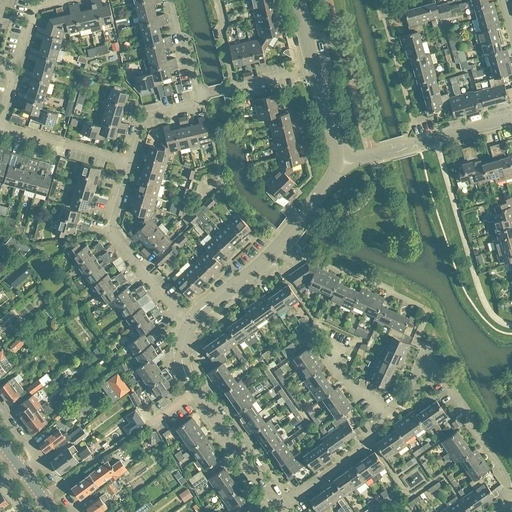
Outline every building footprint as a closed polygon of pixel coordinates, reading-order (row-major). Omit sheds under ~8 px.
[(14,7),(15,2),(7,0),(0,0),(0,9),(3,11),(5,4),(14,7)] [(102,24),(96,0),(90,0),(93,8),(87,10),(91,27),(102,24)] [(113,21),(109,4),(103,6),(101,0),(96,0),(102,24),(113,21)] [(155,9),(153,3),(162,1),(161,0),(144,0),(135,2),(138,13),(155,9)] [(488,3),(487,0),(467,0),(470,8),(475,7),(488,3)] [(433,18),(439,16),(437,6),(435,2),(417,7),(421,21),(433,18)] [(496,14),(493,2),(488,3),(475,7),(478,19),(496,14)] [(91,27),(87,10),(81,11),(79,3),(74,4),(80,29),(91,27)] [(275,13),(273,3),(253,8),(255,18),(275,13)] [(449,6),(448,3),(442,5),(446,17),(451,15),(451,13),(450,10),(449,6)] [(462,3),(449,6),(450,10),(451,13),(464,10),(462,3)] [(80,29),(74,4),(69,5),(71,14),(65,15),(68,32),(80,29)] [(446,17),(442,5),(437,6),(439,16),(440,18),(446,17)] [(421,21),(417,7),(405,11),(404,8),(400,9),(402,15),(406,14),(411,33),(418,31),(424,30),(421,21)] [(2,16),(3,11),(0,9),(0,21),(9,24),(10,19),(2,16)] [(166,18),(165,14),(156,16),(155,9),(138,13),(141,24),(166,18)] [(278,23),(275,13),(255,18),(258,28),(278,23)] [(496,14),(478,19),(472,20),(475,32),(477,32),(481,30),(495,27),(499,26),(496,14)] [(68,32),(65,15),(49,19),(46,29),(38,26),(36,31),(62,38),(63,33),(68,32)] [(160,32),(159,26),(167,24),(166,18),(141,24),(143,36),(160,32)] [(285,33),(284,26),(279,28),(278,23),(258,28),(260,39),(268,44),(273,35),(285,33)] [(498,39),(495,27),(481,30),(477,32),(480,44),(498,39)] [(58,49),(62,38),(36,31),(35,36),(44,39),(42,45),(58,49)] [(421,43),(418,31),(411,33),(400,36),(403,48),(421,43)] [(171,41),(170,36),(161,38),(160,32),(143,36),(146,47),(171,41)] [(263,52),(268,44),(260,39),(250,41),(254,61),(259,60),(260,65),(266,64),(263,52)] [(501,50),(498,39),(480,44),(483,56),(488,54),(501,50)] [(165,54),(164,48),(173,46),(171,41),(146,47),(148,58),(165,54)] [(254,61),(250,41),(239,44),(244,64),(254,61)] [(119,49),(118,42),(111,43),(113,51),(119,49)] [(426,42),(421,43),(403,48),(407,60),(411,59),(425,55),(424,55),(429,53),(426,42)] [(244,64),(239,44),(229,46),(234,66),(244,64)] [(55,60),(58,49),(42,45),(40,51),(31,48),(30,53),(55,60)] [(509,61),(506,49),(501,50),(488,54),(491,66),(509,61)] [(52,71),(55,60),(30,53),(28,58),(37,60),(35,66),(52,71)] [(432,65),(429,53),(424,55),(425,55),(411,59),(414,70),(432,65)] [(151,69),(177,63),(176,58),(167,60),(165,54),(148,58),(143,59),(146,70),(151,69)] [(511,73),(511,70),(509,61),(491,66),(494,78),(495,78),(501,76),(511,73)] [(171,77),(169,70),(178,68),(177,63),(151,69),(152,73),(154,80),(161,79),(171,77)] [(436,77),(432,65),(414,70),(418,82),(421,82),(435,78),(436,77)] [(49,82),(52,71),(35,66),(34,72),(25,70),(24,75),(49,82)] [(152,73),(136,77),(139,89),(162,84),(161,79),(154,80),(152,73)] [(46,93),(49,82),(24,75),(22,80),(31,82),(29,88),(46,93)] [(511,100),(511,87),(505,89),(501,76),(495,78),(494,78),(489,79),(491,88),(495,102),(507,98),(508,102),(511,100)] [(436,84),(435,78),(421,82),(422,88),(425,99),(426,100),(440,96),(440,95),(436,84)] [(466,113),(461,95),(458,83),(452,85),(454,93),(455,94),(456,96),(449,98),(451,105),(451,106),(454,116),(466,113)] [(172,94),(170,84),(163,86),(165,95),(172,94)] [(127,100),(128,93),(122,91),(123,88),(115,85),(114,89),(107,87),(104,98),(109,100),(134,107),(135,102),(127,100)] [(42,104),(46,93),(29,88),(27,94),(19,92),(17,97),(42,104)] [(495,102),(491,88),(474,93),(477,107),(483,105),(495,102)] [(474,93),(473,91),(461,95),(466,113),(478,109),(477,107),(474,93)] [(451,105),(449,98),(448,93),(440,95),(440,96),(426,100),(425,99),(421,101),(425,113),(426,113),(428,117),(434,115),(432,111),(451,106),(451,105)] [(276,105),(274,95),(254,100),(256,110),(276,105)] [(41,108),(42,104),(17,97),(16,102),(24,104),(22,111),(32,114),(32,113),(39,115),(41,108)] [(132,112),(134,107),(109,100),(105,111),(122,116),(124,110),(132,112)] [(279,115),(276,105),(256,110),(259,121),(269,118),(268,118),(279,115)] [(54,125),(57,113),(41,108),(39,115),(32,113),(32,114),(31,118),(54,125)] [(120,122),(122,116),(105,111),(102,122),(127,129),(129,124),(120,122)] [(291,123),(288,112),(279,115),(268,118),(269,118),(271,128),(291,123)] [(72,117),(70,125),(76,126),(76,125),(83,127),(85,121),(78,119),(72,117)] [(210,142),(204,117),(198,118),(199,124),(195,125),(200,145),(210,142)] [(101,126),(85,121),(83,127),(81,133),(104,140),(106,135),(99,133),(101,126)] [(126,134),(127,129),(102,122),(101,126),(99,133),(106,135),(115,138),(117,131),(126,134)] [(293,133),(291,123),(271,128),(273,137),(293,133)] [(180,149),(175,129),(171,130),(170,125),(163,126),(167,141),(161,142),(159,148),(170,152),(180,149)] [(200,145),(195,125),(185,127),(190,147),(200,145)] [(190,147),(185,127),(175,129),(180,149),(190,147)] [(149,140),(164,136),(162,129),(147,132),(149,140)] [(296,143),(293,133),(273,137),(276,147),(296,143)] [(511,152),(508,154),(508,156),(506,157),(502,142),(495,144),(505,179),(511,176),(511,152)] [(298,153),(296,143),(276,147),(278,157),(298,153)] [(505,179),(495,144),(489,146),(493,160),(490,161),(492,169),(484,171),(487,179),(494,176),(496,181),(505,179)] [(484,171),(492,169),(490,161),(482,163),(481,158),(478,159),(474,145),(468,147),(477,181),(487,179),(484,171)] [(167,163),(170,152),(159,148),(150,146),(148,153),(143,152),(142,155),(167,163)] [(477,181),(468,147),(461,148),(466,163),(463,164),(462,161),(453,164),(456,174),(459,173),(461,180),(466,179),(468,184),(477,181)] [(292,171),(291,165),(306,162),(304,156),(299,157),(298,153),(278,157),(280,168),(288,176),(292,171)] [(15,186),(23,155),(19,154),(15,166),(9,164),(4,183),(15,186)] [(25,189),(30,171),(25,169),(28,157),(23,155),(15,186),(25,189)] [(163,174),(167,163),(142,155),(140,159),(146,161),(143,168),(163,174)] [(36,192),(44,161),(40,160),(36,172),(30,171),(25,189),(36,192)] [(46,195),(52,177),(46,175),(49,163),(44,161),(36,192),(46,195)] [(99,175),(101,169),(82,163),(79,174),(103,181),(104,176),(99,175)] [(160,185),(163,174),(143,168),(141,175),(136,174),(135,177),(160,185)] [(294,183),(288,176),(280,168),(273,175),(287,190),(294,183)] [(101,186),(103,181),(79,174),(76,184),(94,190),(96,184),(101,186)] [(287,190),(273,175),(265,183),(269,188),(265,191),(275,201),(283,193),(286,196),(289,193),(287,190)] [(157,196),(160,185),(135,177),(134,181),(139,183),(137,190),(157,196)] [(93,196),(94,190),(76,184),(73,195),(97,202),(98,197),(93,196)] [(154,207),(157,196),(137,190),(135,197),(130,196),(129,199),(154,207)] [(95,207),(97,202),(73,195),(70,206),(88,211),(90,205),(95,207)] [(511,209),(511,206),(511,200),(511,197),(501,200),(502,203),(494,205),(496,210),(491,212),(493,221),(511,215),(511,209)] [(150,218),(154,207),(129,199),(128,203),(133,205),(130,212),(140,215),(150,218)] [(91,221),(79,217),(80,211),(62,206),(59,217),(77,222),(89,226),(91,221)] [(251,229),(237,214),(229,222),(246,241),(249,239),(245,235),(251,229)] [(143,241),(158,226),(150,218),(140,215),(138,221),(142,226),(137,231),(134,228),(128,233),(136,241),(140,237),(143,241)] [(511,234),(511,228),(511,226),(511,215),(493,221),(496,230),(504,228),(506,236),(511,234)] [(89,226),(77,222),(59,217),(54,234),(66,237),(68,231),(74,233),(75,228),(88,232),(89,226)] [(31,240),(36,224),(31,222),(27,238),(31,240)] [(246,241),(229,222),(220,230),(234,245),(240,240),(244,244),(246,241)] [(16,223),(14,229),(22,236),(25,226),(16,223)] [(150,248),(165,234),(158,226),(143,241),(150,248)] [(496,249),(511,244),(511,234),(506,236),(504,228),(496,230),(498,238),(493,240),(496,249)] [(234,245),(220,230),(212,238),(230,257),(233,254),(229,250),(234,245)] [(30,248),(14,234),(3,246),(13,255),(18,250),(24,255),(30,248)] [(157,256),(172,242),(165,234),(150,248),(157,256)] [(230,257),(212,238),(203,246),(207,250),(218,261),(218,260),(223,256),(227,260),(230,257)] [(81,248),(78,243),(68,251),(78,265),(93,254),(87,245),(81,248)] [(511,244),(496,249),(498,259),(503,257),(505,262),(510,261),(511,263),(511,244)] [(100,245),(93,248),(95,254),(103,250),(100,245)] [(172,245),(163,253),(168,258),(173,253),(175,256),(179,252),(172,245)] [(222,264),(218,260),(218,261),(207,250),(199,258),(217,276),(220,274),(216,270),(222,264)] [(84,274),(110,255),(107,251),(96,259),(93,254),(78,265),(84,274)] [(106,272),(102,267),(113,260),(110,255),(84,274),(90,283),(106,272)] [(217,276),(199,258),(191,265),(205,280),(210,275),(214,279),(217,276)] [(114,268),(123,264),(120,259),(112,264),(114,268)] [(304,265),(309,273),(310,276),(307,278),(305,282),(320,289),(328,272),(317,267),(317,266),(308,262),(304,265)] [(199,286),(205,280),(191,265),(182,273),(200,292),(203,289),(199,286)] [(304,265),(299,268),(306,279),(307,278),(310,276),(309,273),(304,265)] [(299,268),(294,272),(301,282),(306,279),(299,268)] [(98,294),(124,276),(121,272),(111,279),(107,274),(92,285),(98,294)] [(301,282),(294,272),(289,275),(297,285),(301,282)] [(331,294),(337,282),(339,278),(328,272),(320,289),(331,294)] [(200,292),(182,273),(174,281),(188,296),(194,291),(198,295),(200,292)] [(11,293),(19,301),(37,284),(30,276),(11,293)] [(120,292),(117,287),(127,280),(124,276),(98,294),(105,303),(112,298),(120,292)] [(348,287),(337,282),(331,294),(329,299),(340,304),(348,287)] [(118,307),(144,289),(141,285),(131,292),(127,287),(120,292),(112,298),(118,307)] [(299,300),(288,285),(278,292),(293,313),(297,310),(293,304),(299,300)] [(354,305),(359,292),(348,287),(340,304),(352,309),(354,305)] [(365,310),(372,293),(361,288),(359,292),(354,305),(365,310)] [(140,305),(137,300),(147,293),(144,289),(118,307),(125,316),(140,305)] [(278,292),(268,299),(276,310),(278,314),(285,310),(289,316),(293,313),(278,292)] [(375,319),(382,303),(384,298),(372,293),(365,310),(376,315),(374,318),(375,319)] [(276,310),(268,299),(265,295),(255,302),(266,317),(276,310)] [(269,321),(266,317),(255,302),(245,309),(248,313),(256,324),(259,328),(269,321)] [(388,306),(382,303),(375,319),(391,326),(398,312),(387,307),(388,306)] [(133,327),(159,309),(156,305),(145,312),(142,307),(126,318),(133,327)] [(155,326),(151,320),(162,313),(159,309),(133,327),(139,336),(143,333),(144,333),(155,326)] [(410,316),(409,318),(398,312),(391,326),(387,334),(393,336),(399,339),(400,339),(406,327),(405,326),(407,321),(412,323),(414,318),(410,316)] [(259,328),(256,324),(248,313),(238,320),(248,335),(253,342),(258,339),(253,332),(259,328)] [(0,330),(11,321),(5,315),(0,319),(0,330)] [(248,335),(238,320),(227,327),(229,330),(228,331),(227,331),(235,343),(236,343),(238,342),(238,343),(244,339),(249,346),(253,342),(248,335)] [(235,343),(227,331),(214,340),(222,352),(223,352),(235,343)] [(28,340),(21,333),(9,344),(15,351),(28,340)] [(150,343),(155,339),(151,335),(147,338),(144,333),(143,333),(139,336),(128,344),(134,353),(150,343)] [(303,345),(309,341),(306,336),(300,341),(303,345)] [(405,355),(410,344),(400,339),(399,339),(393,336),(388,348),(405,355)] [(222,352),(214,340),(203,348),(202,346),(198,348),(202,353),(206,351),(217,366),(217,367),(223,363),(228,359),(223,352),(222,352)] [(291,342),(286,346),(292,354),(297,350),(291,342)] [(142,365),(162,351),(159,346),(155,350),(151,345),(136,356),(142,364),(142,365)] [(99,346),(93,350),(100,359),(105,354),(99,346)] [(286,358),(292,354),(286,346),(281,350),(286,358)] [(301,368),(316,357),(309,347),(294,357),(301,368)] [(400,367),(405,355),(388,348),(383,358),(383,359),(395,365),(400,367)] [(158,367),(155,362),(165,355),(162,351),(142,365),(142,364),(136,369),(143,378),(158,367)] [(11,367),(4,357),(0,352),(0,376),(6,372),(6,371),(11,367)] [(395,365),(383,359),(383,358),(378,356),(375,364),(370,361),(368,365),(373,368),(390,376),(395,365)] [(320,370),(324,367),(316,357),(301,368),(308,377),(308,378),(319,370),(320,370)] [(119,364),(123,371),(128,368),(124,361),(119,364)] [(230,373),(223,363),(217,367),(217,366),(207,373),(214,383),(230,373)] [(149,387),(169,373),(166,368),(162,372),(158,367),(143,378),(149,387)] [(277,376),(281,382),(285,379),(281,374),(284,372),(280,367),(273,371),(277,377),(277,376)] [(385,387),(390,376),(373,368),(368,379),(385,387)] [(327,380),(320,370),(319,370),(308,378),(308,377),(304,380),(311,391),(327,380)] [(89,372),(82,378),(86,383),(93,377),(89,372)] [(51,379),(46,373),(28,388),(32,394),(44,385),(51,379)] [(117,373),(107,381),(120,397),(130,390),(117,373)] [(166,389),(171,385),(167,380),(172,377),(169,373),(149,387),(156,396),(159,394),(162,398),(169,393),(166,389)] [(237,383),(237,382),(230,373),(214,383),(222,394),(226,391),(225,391),(237,383)] [(297,373),(286,378),(288,384),(300,379),(297,373)] [(25,391),(14,377),(0,387),(0,390),(2,393),(1,393),(6,400),(7,399),(10,403),(25,391)] [(233,401),(248,390),(240,380),(237,382),(237,383),(225,391),(226,391),(233,401)] [(322,398),(334,390),(327,380),(311,391),(319,401),(322,398)] [(240,411),(243,408),(251,403),(255,400),(251,394),(256,391),(253,386),(248,390),(233,401),(239,411),(240,411)] [(329,408),(345,397),(337,387),(334,390),(322,398),(329,408)] [(141,403),(135,391),(129,394),(136,406),(141,403)] [(43,410),(51,404),(48,400),(41,405),(33,394),(20,404),(24,409),(18,413),(19,414),(19,416),(22,419),(22,418),(26,423),(39,413),(43,410)] [(342,414),(352,407),(345,397),(329,408),(336,418),(337,418),(342,414)] [(153,414),(163,407),(159,401),(149,408),(153,414)] [(437,423),(447,416),(436,401),(426,408),(437,423)] [(243,424),(258,413),(251,403),(243,408),(240,411),(239,411),(236,413),(243,424)] [(45,414),(53,408),(51,404),(43,410),(45,414)] [(115,404),(94,420),(98,425),(119,410),(115,404)] [(57,420),(65,413),(61,408),(53,415),(57,420)] [(441,429),(437,423),(426,408),(416,415),(424,426),(424,427),(427,430),(433,426),(437,432),(441,429)] [(129,422),(123,427),(128,434),(144,423),(144,422),(139,416),(135,409),(125,416),(129,422)] [(424,426),(416,415),(413,411),(403,418),(414,433),(424,427),(424,426)] [(47,423),(39,413),(26,423),(29,427),(28,428),(31,432),(32,431),(33,433),(47,423)] [(265,423),(258,413),(243,424),(250,434),(254,431),(265,423)] [(361,432),(357,427),(353,430),(342,414),(337,418),(336,418),(331,421),(335,426),(337,428),(345,440),(356,433),(357,435),(361,432)] [(184,438),(199,428),(192,417),(177,428),(184,438)] [(414,433),(403,418),(393,425),(396,429),(404,441),(404,440),(414,433)] [(261,441),(276,430),(280,427),(277,423),(273,426),(269,420),(265,423),(254,431),(261,441)] [(323,442),(330,451),(332,450),(345,440),(337,428),(335,426),(327,432),(324,427),(320,430),(324,435),(322,436),(320,437),(322,439),(321,439),(322,440),(323,442)] [(66,432),(62,434),(58,428),(52,433),(39,443),(40,445),(40,447),(42,449),(43,449),(46,452),(58,443),(60,446),(71,438),(66,432)] [(191,448),(206,438),(199,428),(184,438),(191,448)] [(396,429),(386,436),(397,452),(407,444),(404,440),(404,441),(396,429)] [(76,444),(87,435),(84,430),(72,439),(76,444)] [(283,440),(276,430),(261,441),(268,451),(270,450),(282,441),(283,440)] [(148,431),(147,443),(154,444),(155,446),(161,442),(155,432),(155,431),(148,431)] [(449,452),(464,441),(457,431),(442,442),(449,452)] [(397,452),(386,436),(376,444),(386,459),(397,452)] [(198,459),(213,448),(206,438),(191,448),(198,459)] [(284,443),(282,441),(270,450),(272,451),(281,465),(293,456),(284,443)] [(460,459),(471,451),(464,441),(449,452),(443,456),(445,460),(452,456),(456,462),(460,460),(460,459)] [(313,449),(324,464),(334,457),(330,451),(323,442),(313,449)] [(67,468),(86,454),(88,457),(93,453),(86,444),(78,451),(77,451),(55,468),(57,471),(59,471),(61,473),(64,471),(65,472),(68,469),(67,468)] [(55,468),(77,451),(73,445),(69,448),(69,447),(58,456),(57,455),(54,457),(54,458),(51,460),(53,463),(53,466),(55,468)] [(205,469),(220,458),(213,448),(198,459),(205,469)] [(467,469),(482,459),(475,448),(471,451),(460,459),(460,460),(467,469)] [(324,464),(313,449),(304,456),(303,456),(307,462),(314,471),(324,464)] [(291,473),(307,462),(303,456),(304,456),(300,451),(293,456),(281,465),(288,475),(286,477),(289,480),(294,477),(291,473)] [(385,467),(374,452),(364,459),(378,479),(382,476),(379,471),(385,467)] [(378,479),(364,459),(354,466),(365,481),(371,477),(374,482),(378,479)] [(480,476),(490,469),(482,459),(467,469),(474,479),(480,475),(480,476)] [(93,489),(110,478),(112,481),(128,470),(121,460),(112,466),(109,461),(72,487),(80,499),(88,493),(89,495),(94,491),(93,489)] [(365,481),(354,466),(344,473),(358,493),(360,492),(356,487),(365,481)] [(216,489),(231,478),(224,468),(209,479),(216,489)] [(189,479),(192,484),(204,476),(201,470),(189,479)] [(344,495),(344,496),(353,490),(356,494),(358,493),(344,473),(334,480),(335,483),(344,495)] [(491,491),(480,476),(480,475),(474,479),(469,483),(474,490),(474,489),(483,502),(493,494),(495,497),(498,494),(495,489),(491,491)] [(208,481),(204,476),(192,484),(196,490),(208,481)] [(223,499),(238,488),(231,478),(216,489),(223,499)] [(103,501),(108,498),(105,493),(108,491),(111,495),(120,488),(114,481),(106,487),(105,486),(99,491),(102,495),(85,506),(89,511),(100,511),(107,507),(103,501)] [(329,505),(344,495),(335,483),(320,493),(328,506),(329,505)] [(187,488),(179,494),(184,502),(193,496),(187,488)] [(230,509),(246,498),(238,488),(223,499),(230,509)] [(459,500),(467,511),(483,502),(474,489),(474,490),(459,500)] [(333,511),(329,505),(328,506),(320,493),(309,501),(308,499),(304,501),(311,511),(315,508),(317,511),(333,511)] [(467,511),(459,500),(456,496),(446,503),(448,506),(448,507),(452,511),(467,511)] [(132,511),(143,511),(146,510),(153,505),(149,501),(146,503),(146,502),(132,511)]
